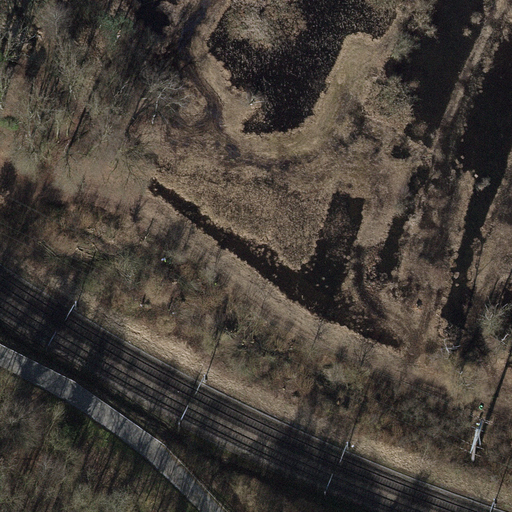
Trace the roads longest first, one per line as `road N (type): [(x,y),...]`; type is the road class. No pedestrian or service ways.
road 1 (track): [(511,412),(291,323),(127,206),(93,195),(0,188)]
road 2 (track): [(0,352),(117,418),(209,511)]
